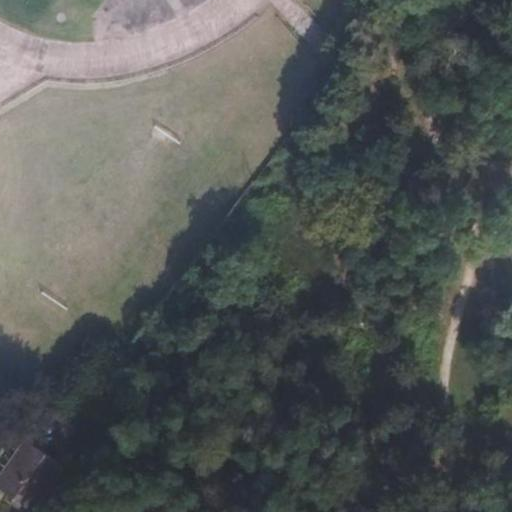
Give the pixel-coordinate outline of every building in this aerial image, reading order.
[(285,288),(251,265),(240,281),(273,305),(285,288)] [(328,293),(301,276),(282,303),(308,321),(328,293)] [(274,324),(264,317),(246,343),(257,349),(274,324)] [(313,365),(345,381),(349,372),(378,384),(390,357),(328,329),(313,365)] [(128,359),(119,371),(155,398),(183,359),(196,340),(183,331),(160,364),(151,375),(128,359)] [(160,364),(136,347),(128,359),(151,375),(160,364)] [(0,476),(0,484),(30,507),(59,467),(25,442),(0,476)]
